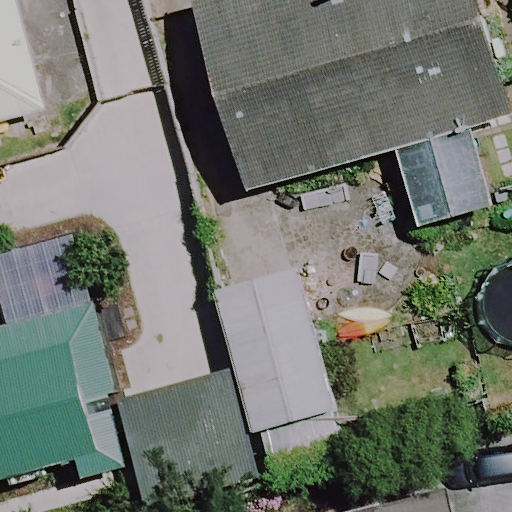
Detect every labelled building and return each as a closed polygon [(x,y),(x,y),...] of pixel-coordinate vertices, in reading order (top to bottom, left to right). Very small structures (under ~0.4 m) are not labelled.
[(0,0),(0,133),(62,119),(32,0),(0,0)] [(220,0),(260,162),(401,128),(423,219),(511,197),(511,53),(498,0),(220,0)] [(319,254),(227,278),(264,425),(357,402),(319,254)] [(93,307),(0,332),(0,487),(133,450),(93,307)] [(260,472),(231,369),(146,393),(175,496),(260,472)] [(459,511),(449,474),(308,511),(459,511)]
